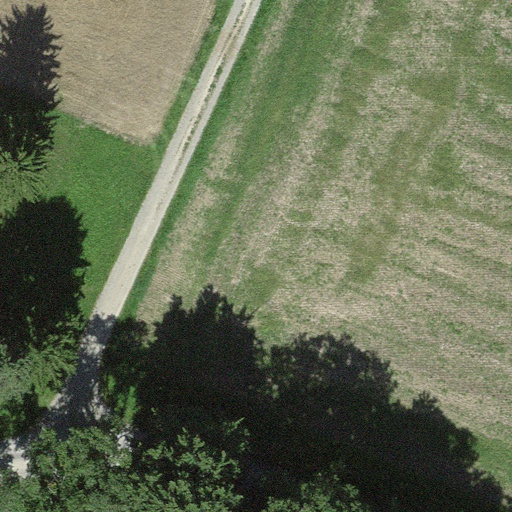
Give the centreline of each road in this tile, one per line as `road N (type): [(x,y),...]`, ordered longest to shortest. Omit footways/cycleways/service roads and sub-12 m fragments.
road 1 (track): [(248,0),(21,511)]
road 2 (track): [(314,511),(187,463),(54,447),(0,464)]
